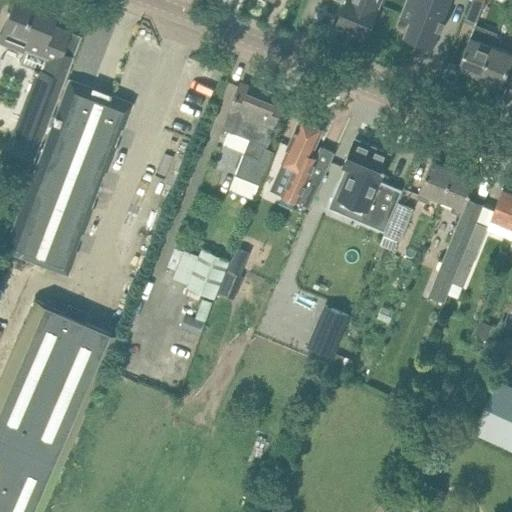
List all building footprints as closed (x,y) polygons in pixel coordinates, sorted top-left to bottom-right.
[(67,31),(65,35),(48,28),(54,12),(22,0),(13,0),(0,35),(0,40),(24,50),(25,47),(48,56),(42,71),(38,69),(7,149),(33,159),(79,37),(77,37),(78,35),(67,31)] [(336,24),(366,37),(379,7),(378,7),(380,0),(344,0),(346,1),(336,24)] [(407,0),(402,14),(412,18),(406,33),(434,44),(451,0),(407,0)] [(472,0),(464,20),(474,24),(483,0),(472,0)] [(497,33),(475,24),(471,36),(470,35),(458,66),(480,75),(493,44),(497,33)] [(497,33),(493,44),(480,75),(503,84),(511,60),(511,51),(493,45),(498,33),(497,33)] [(69,78),(61,97),(3,250),(67,274),(76,249),(73,248),(80,231),(83,232),(93,206),(90,205),(104,169),(106,170),(116,145),(113,144),(120,126),(123,127),(132,102),(69,78)] [(231,110),(224,126),(239,132),(250,136),(253,138),(265,142),(266,143),(273,127),(277,118),(284,99),(269,93),(271,89),(260,84),(258,89),(241,82),(230,110),(231,110)] [(293,163),(280,193),(297,200),(310,206),(324,176),(335,151),(321,145),(316,156),(312,154),(323,127),(301,118),(293,136),(289,145),(283,158),(293,163)] [(244,152),(236,173),(261,183),(262,180),(270,158),(273,150),(263,146),(265,142),(253,138),(250,136),(244,152)] [(351,169),(339,197),(366,209),(362,220),(384,230),(402,189),(380,180),(391,154),(355,138),(350,149),(343,166),(345,167),(351,169)] [(455,167),(432,158),(417,197),(429,202),(431,196),(438,199),(440,196),(443,198),(455,167)] [(483,204),(468,198),(477,176),(455,167),(443,198),(441,201),(453,205),(450,210),(463,216),(440,271),(435,283),(431,293),(443,298),(451,281),(472,231),(475,223),(483,204)] [(494,208),(490,219),(511,227),(511,190),(503,186),(494,208)] [(399,201),(385,234),(397,239),(401,241),(414,208),(399,201)] [(472,231),(451,281),(464,286),(482,243),(488,229),(475,223),(472,231)] [(240,269),(247,250),(236,246),(229,265),(240,269)] [(201,254),(187,286),(215,298),(224,276),(231,259),(204,247),(201,254)] [(218,292),(219,293),(234,298),(243,275),(228,269),(225,277),(218,292)] [(34,298),(0,378),(0,511),(40,511),(117,334),(89,322),(93,312),(68,302),(65,312),(34,298)] [(349,314),(323,303),(306,344),(332,355),(349,314)] [(185,313),(180,326),(200,333),(205,320),(185,313)] [(498,326),(481,320),(476,336),(493,342),(498,326)] [(511,382),(498,376),(474,428),(511,446),(511,382)] [(439,411),(444,401),(433,396),(426,409),(430,411),(438,414),(439,411)]
